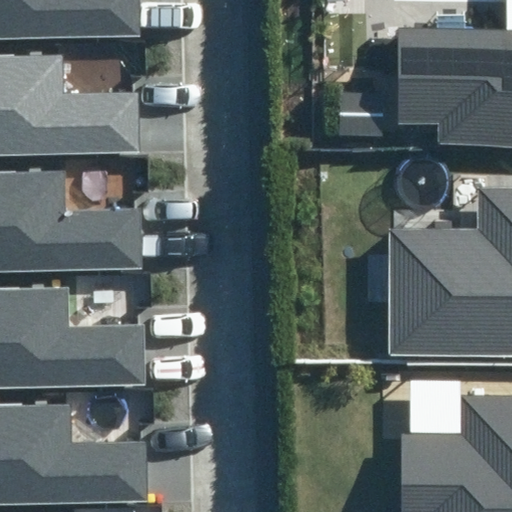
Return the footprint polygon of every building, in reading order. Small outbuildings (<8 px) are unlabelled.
[(0,0),(0,23),(139,21),(138,0),(0,0)] [(511,27),(396,28),(396,123),(442,123),(443,147),(511,146),(511,27)] [(0,138),(138,137),(137,78),(64,79),(63,41),(0,42),(0,138)] [(0,256),(139,255),(138,196),(64,197),(64,159),(0,160),(0,256)] [(511,183),(481,183),(481,227),(385,228),(386,353),(511,351),(511,183)] [(0,373),(142,371),(141,313),(67,314),(66,276),(0,276),(0,373)] [(0,489),(145,487),(144,428),(71,430),(70,392),(0,392),(0,489)] [(463,427),(404,427),(403,511),(511,511),(511,399),(463,399),(463,427)]
